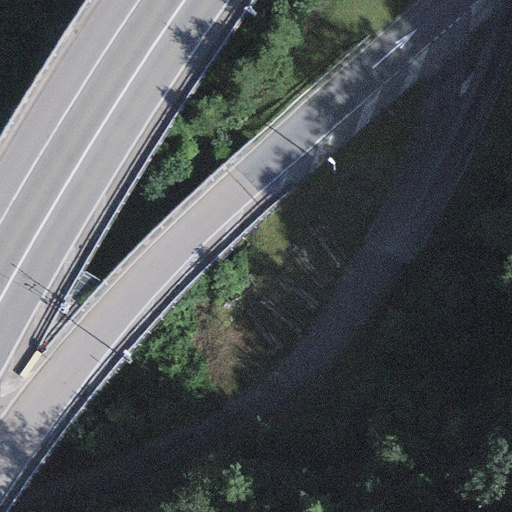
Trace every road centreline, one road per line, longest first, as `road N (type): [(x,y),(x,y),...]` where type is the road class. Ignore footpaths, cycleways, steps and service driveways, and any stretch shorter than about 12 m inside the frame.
road 1 (primary): [(0,463),(137,288),(451,0)]
road 2 (track): [(9,511),(190,447),(242,418),(312,355),(392,253)]
road 3 (trunk): [(0,301),(185,0)]
road 4 (primary): [(142,0),(0,291)]
road 5 (unclassified): [(480,0),(469,71),(392,253)]
